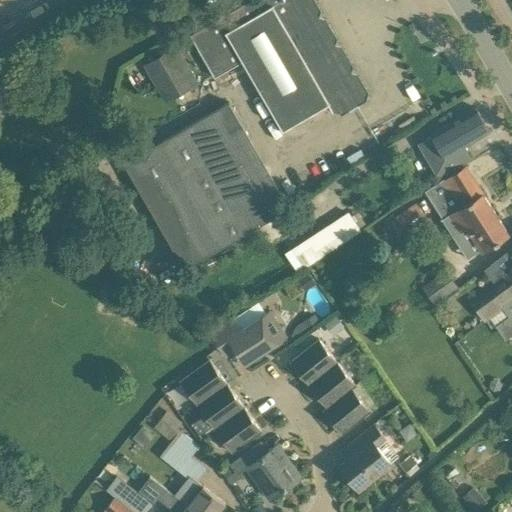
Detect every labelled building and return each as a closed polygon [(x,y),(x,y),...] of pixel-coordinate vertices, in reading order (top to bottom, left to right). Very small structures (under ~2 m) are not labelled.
[(328,105),(265,0),(250,0),(190,35),(215,77),(243,61),(283,131),(328,105)] [(265,0),(328,105),(331,103),(334,110),(345,112),(367,99),(369,90),(359,70),(352,70),(354,65),(342,43),(336,42),(339,37),(326,15),(321,14),(323,8),(318,0),(265,0)] [(184,42),(147,63),(167,98),(203,78),(184,42)] [(230,100),(123,161),(183,267),(290,206),(230,100)] [(417,142),(438,177),(472,157),(464,145),(490,130),(476,107),(417,142)] [(443,218),(448,215),(482,192),(465,166),(445,179),(445,178),(426,190),(443,218)] [(482,192),(448,215),(458,232),(467,226),(483,250),(509,233),(482,192)] [(395,216),(402,226),(422,213),(416,202),(395,216)] [(348,210),(302,239),(315,259),(361,230),(348,210)] [(490,315),(491,315),(511,297),(511,246),(502,254),(494,260),(504,273),(511,283),(508,285),(506,283),(481,301),(480,299),(473,304),(483,319),(489,315),(490,315)] [(423,285),(434,301),(457,285),(446,269),(423,285)] [(299,276),(307,288),(317,281),(309,270),(299,276)] [(159,296),(170,310),(177,305),(166,291),(159,296)] [(511,297),(491,315),(490,315),(489,315),(500,331),(511,323),(511,322),(511,321),(511,297)] [(234,320),(213,334),(224,351),(234,344),(246,362),(286,336),(269,310),(266,312),(259,300),(233,317),(234,320)] [(320,321),(314,313),(302,321),(308,329),(320,321)] [(345,325),(336,315),(324,325),(333,335),(345,325)] [(291,361),(309,384),(337,361),(319,338),(291,361)] [(180,380),(198,404),(227,382),(210,358),(180,380)] [(309,384),(327,406),(351,388),(355,384),(337,361),(309,384)] [(198,404),(215,428),(245,406),(227,382),(198,404)] [(351,388),(327,406),(323,410),(342,433),(370,411),(351,388)] [(245,406),(215,428),(232,452),(262,430),(245,406)] [(341,465),(359,488),(391,462),(376,444),(385,437),(374,423),(350,442),(357,451),(341,465)] [(400,430),(407,439),(416,432),(410,423),(400,430)] [(182,429),(161,455),(180,471),(193,455),(201,445),(182,429)] [(248,466),(271,497),(300,476),(291,463),(287,466),(273,447),(268,450),(261,441),(231,462),(239,473),(248,466)] [(399,463),(406,471),(417,462),(410,454),(399,463)] [(122,474),(111,488),(140,511),(148,511),(156,501),(140,488),(122,474)] [(190,476),(188,478),(188,477),(175,494),(178,496),(197,511),(217,511),(225,502),(204,485),(204,486),(190,476)] [(177,497),(162,486),(155,496),(170,507),(165,511),(197,511),(178,496),(177,497)] [(463,497),(476,511),(487,503),(473,488),(463,497)] [(134,511),(116,496),(102,511),(134,511)]
